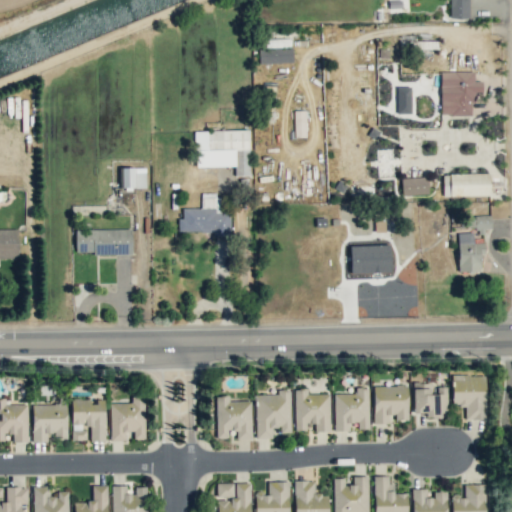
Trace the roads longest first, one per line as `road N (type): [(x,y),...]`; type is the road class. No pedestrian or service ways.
road 1 (tertiary): [(0,338),(511,339)]
road 2 (residential): [(0,464),(457,451)]
road 3 (residential): [(176,338),(173,511)]
